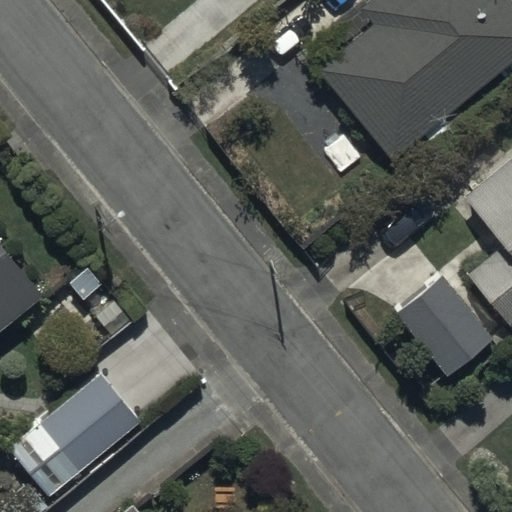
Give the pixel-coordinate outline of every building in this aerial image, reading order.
[(511,3),(509,0),(374,0),(364,9),(376,23),(319,71),(395,161),(511,61),(511,3)] [(511,324),(511,160),(465,198),(503,247),(469,274),(511,326),(511,324)] [(0,311),(38,280),(0,233),(0,311)] [(135,409),(94,360),(3,436),(44,485),(135,409)] [(140,511),(123,491),(98,511),(140,511)]
